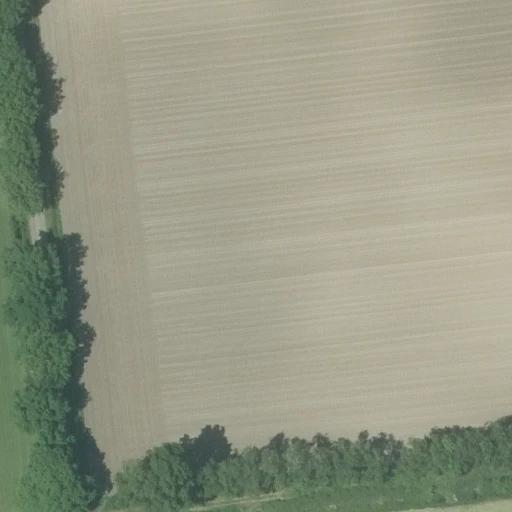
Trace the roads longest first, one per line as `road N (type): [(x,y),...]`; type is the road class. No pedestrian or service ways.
road 1 (unclassified): [(72,511),(17,0)]
road 2 (track): [(176,511),(511,478)]
